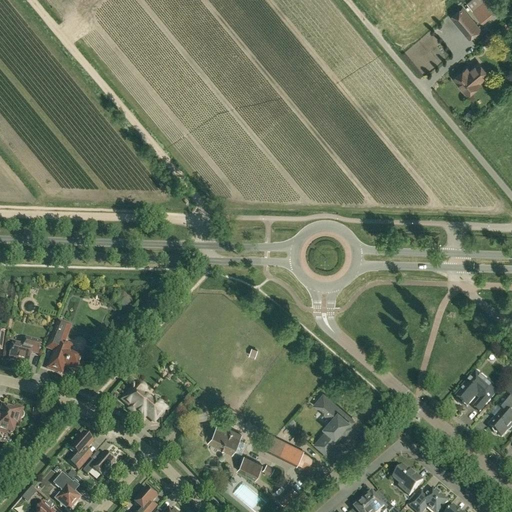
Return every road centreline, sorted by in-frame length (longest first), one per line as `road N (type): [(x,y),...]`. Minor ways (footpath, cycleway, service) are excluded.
road 1 (track): [(205,220),(207,209),(30,0)]
road 2 (unclassified): [(511,197),(363,22)]
road 3 (residential): [(511,487),(350,347)]
road 4 (tertiary): [(0,252),(209,260)]
road 5 (track): [(0,213),(205,220)]
road 6 (tertiary): [(203,246),(0,239)]
road 7 (residential): [(0,380),(85,409),(150,453)]
road 8 (tertiary): [(350,274),(511,269)]
road 9 (tertiary): [(511,255),(352,246)]
